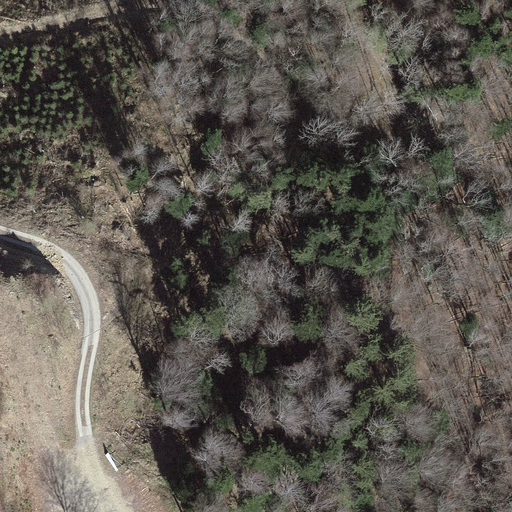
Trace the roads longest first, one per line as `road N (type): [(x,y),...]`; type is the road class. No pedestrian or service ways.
road 1 (track): [(0,30),(124,1),(206,7),(273,59),(340,130),(373,139)]
road 2 (track): [(123,511),(88,446),(81,382),(93,322),(81,279),(35,240),(0,231)]
road 3 (track): [(373,139),(392,111),(383,63),(337,0)]
